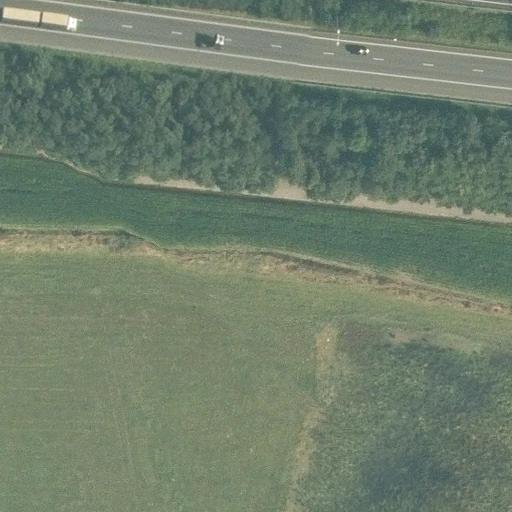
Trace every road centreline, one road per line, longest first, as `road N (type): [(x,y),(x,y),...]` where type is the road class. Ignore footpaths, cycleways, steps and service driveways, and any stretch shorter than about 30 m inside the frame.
road 1 (unclassified): [(511,203),(0,148)]
road 2 (motorway): [(70,0),(511,50)]
